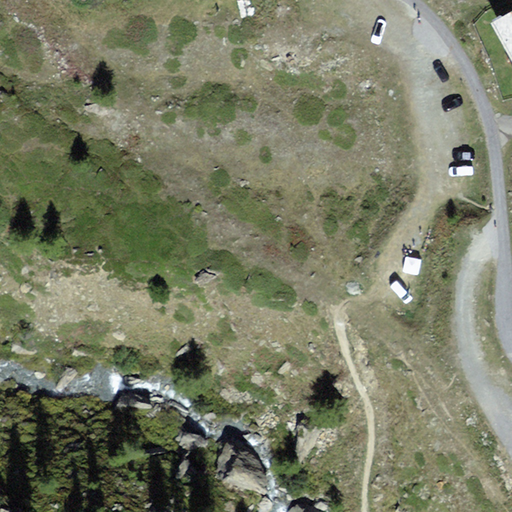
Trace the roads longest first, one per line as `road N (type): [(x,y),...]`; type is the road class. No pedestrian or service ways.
road 1 (unclassified): [(493,140),(511,349)]
road 2 (unclassified): [(397,0),(457,55),(493,140)]
